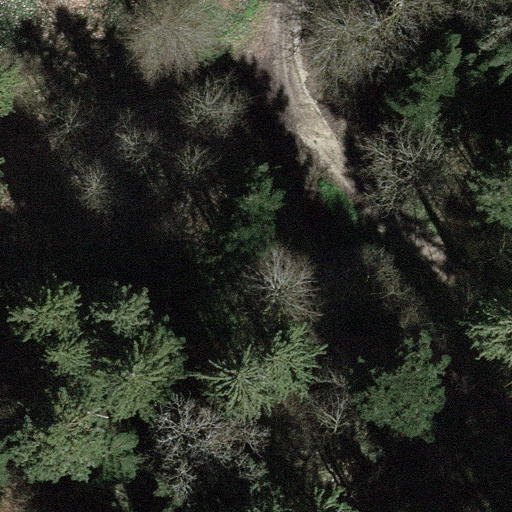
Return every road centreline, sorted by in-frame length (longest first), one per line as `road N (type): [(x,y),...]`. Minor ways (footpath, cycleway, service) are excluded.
road 1 (track): [(511,417),(394,322),(299,177),(291,95)]
road 2 (track): [(511,307),(464,279),(396,220),(316,136),(291,95),(288,0)]
